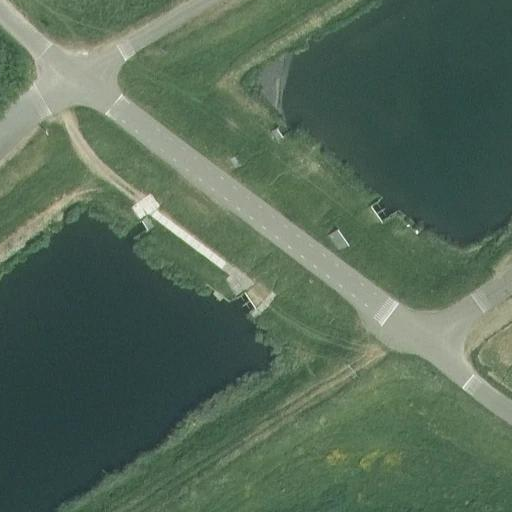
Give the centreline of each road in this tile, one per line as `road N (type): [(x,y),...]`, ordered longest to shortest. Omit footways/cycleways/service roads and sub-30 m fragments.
road 1 (unclassified): [(426,346),(83,80)]
road 2 (unclassified): [(83,80),(209,0)]
